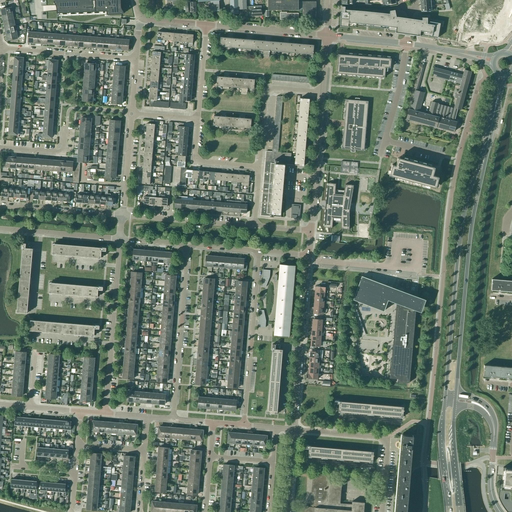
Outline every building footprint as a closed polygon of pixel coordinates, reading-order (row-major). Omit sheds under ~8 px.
[(120,0),(64,0),(56,0),(57,17),(121,14),(120,0)] [(153,0),(144,0),(145,9),(153,9),(153,0)] [(219,11),(219,1),(220,1),(219,0),(197,0),(198,2),(210,1),(211,11),(219,11)] [(238,10),(241,9),(247,9),(246,0),(229,0),(230,14),(239,14),(238,10)] [(298,10),(298,0),(267,0),(268,10),(298,10)] [(190,2),(190,1),(185,1),(185,12),(190,11),(190,12),(196,12),(196,2),(190,2)] [(316,20),(316,2),(302,2),(302,20),(316,20)] [(258,6),(249,7),(249,10),(251,10),(252,16),(262,16),(261,9),(261,6),(258,6)] [(386,13),(366,11),(345,10),(345,7),(342,6),(341,12),(340,26),(349,27),(356,28),(356,26),(368,27),(388,29),(387,31),(395,32),(395,33),(404,34),(407,34),(411,35),(412,35),(420,36),(420,35),(437,38),(440,23),(427,21),(427,18),(422,18),(422,20),(410,19),(396,17),(395,10),(386,12),(386,13)] [(3,16),(12,14),(11,8),(1,10),(3,16)] [(298,21),(298,13),(286,13),(286,12),(281,12),(280,12),(280,20),(281,20),(289,20),(289,23),(298,23),(298,21)] [(4,22),(13,20),(12,14),(3,16),(4,22)] [(5,28),(15,26),(13,20),(4,22),(5,28)] [(16,32),(15,26),(5,28),(6,34),(16,32)] [(16,32),(6,34),(8,41),(17,39),(16,35),(22,34),(22,33),(25,33),(24,31),(22,31),(16,32)] [(238,48),(239,39),(233,38),(226,37),(226,38),(220,37),(219,47),(226,47),(226,50),(232,50),(232,48),(238,48)] [(257,50),(258,40),(252,40),(252,39),(245,39),(239,39),(238,48),(244,49),(244,51),(251,52),(251,49),(257,50)] [(276,51),(276,42),(270,41),(264,40),(264,41),(258,40),(257,50),(263,50),(263,57),(269,57),(269,52),(270,52),(270,51),(276,51)] [(294,53),(295,44),(289,43),(282,42),(276,42),(276,51),(282,52),(282,54),(288,55),(288,53),(294,53)] [(295,44),(294,53),(300,54),(300,56),(306,57),(307,54),(313,55),(314,45),(308,45),(308,44),(301,44),(295,44)] [(338,58),(336,73),(384,77),(385,67),(390,68),(391,59),(343,55),(343,56),(338,56),(338,58)] [(454,121),(458,109),(455,108),(439,104),(439,103),(432,102),(429,114),(420,112),(425,93),(418,91),(424,65),(422,65),(410,109),(409,109),(406,119),(454,132),(456,122),(454,121)] [(458,109),(461,110),(471,72),(464,70),(463,76),(462,75),(462,74),(460,73),(459,75),(458,74),(434,67),(432,74),(447,77),(446,80),(461,83),(459,91),(457,90),(455,97),(457,97),(455,108),(458,109)] [(235,87),(236,78),(230,78),(230,77),(223,77),(217,76),(216,86),(223,86),(222,89),(229,89),(229,87),(235,87)] [(236,78),(235,87),(241,88),(241,94),(247,95),(247,90),(248,90),(248,89),(254,89),(254,80),(248,79),(242,78),(242,79),(236,78)] [(55,90),(55,85),(47,84),(47,87),(45,87),(41,87),(41,92),(45,92),(45,90),(47,90),(55,90)] [(297,107),(309,108),(310,99),(303,98),(302,98),(300,98),(300,105),(297,104),(297,107)] [(343,141),(342,146),(343,146),(344,146),(343,148),(343,149),(363,151),(363,150),(362,150),(363,147),(364,147),(365,143),(363,143),(363,140),(364,140),(365,141),(365,136),(364,136),(364,133),(365,133),(365,134),(366,129),(364,129),(365,123),(366,123),(367,119),(366,118),(366,119),(365,118),(365,116),(367,116),(367,115),(365,115),(366,112),(367,112),(367,108),(366,108),(366,105),(367,105),(367,106),(368,106),(368,101),(346,99),(346,104),(347,104),(347,107),(345,106),(345,111),(347,111),(346,113),(345,113),(345,114),(346,114),(346,117),(345,117),(344,121),(347,121),(346,128),(344,128),(343,132),(344,132),(345,132),(345,135),(343,135),(343,139),(344,139),(344,142),(343,141)] [(308,118),(309,108),(297,107),(297,111),(299,111),(298,117),(308,118)] [(232,127),(233,117),(227,117),(227,116),(220,116),(214,116),(213,125),(219,126),(219,128),(225,129),(226,126),(232,127)] [(233,117),(232,127),(238,127),(238,130),(244,130),(244,128),(251,128),(251,119),(245,118),(239,117),(239,118),(233,117)] [(307,127),(308,118),(298,117),(298,123),(296,123),(295,126),(307,127)] [(146,130),(157,131),(157,128),(155,128),(155,124),(154,124),(154,121),(151,120),(150,124),(147,124),(146,130)] [(306,136),(307,127),(295,126),(295,129),(297,129),(297,136),(306,136)] [(306,146),(306,136),(297,136),(296,142),(294,142),(294,145),(306,146)] [(427,148),(429,141),(418,138),(417,145),(427,148)] [(305,155),(306,146),(294,145),(293,148),(296,148),(295,154),(305,155)] [(290,163),(291,153),(278,152),(272,152),(266,151),(261,215),(270,216),(274,217),(274,216),(281,217),(285,162),(290,163)] [(304,166),(305,155),(295,154),(295,164),(299,164),(299,166),(304,166)] [(392,165),(389,175),(436,188),(439,177),(433,175),(435,168),(403,159),(403,160),(398,158),(396,166),(392,165)] [(115,177),(116,171),(106,170),(106,176),(104,176),(104,180),(112,181),(112,177),(115,177)] [(336,184),(327,183),(326,202),(327,202),(326,209),(325,209),(323,227),(332,228),(333,218),(341,219),(341,229),(349,229),(349,211),(348,211),(349,204),(350,204),(354,185),(345,184),(343,194),(335,194),(335,190),(336,184)] [(150,190),(151,186),(150,186),(143,186),(142,191),(148,191),(148,197),(144,197),(143,205),(149,205),(150,193),(150,190)] [(64,193),(63,201),(70,202),(70,199),(73,199),(74,190),(65,189),(64,193)] [(299,219),(301,205),(292,204),(291,218),(299,219)] [(29,246),(28,244),(23,243),(22,248),(24,248),(18,312),(27,313),(33,249),(31,249),(29,246),(31,245),(30,245),(29,246)] [(101,249),(53,245),(52,254),(101,258),(101,256),(104,254),(105,256),(105,255),(104,254),(106,253),(106,248),(102,248),(101,249)] [(238,259),(237,268),(243,269),(243,268),(247,269),(247,262),(244,262),(244,259),(238,259)] [(294,266),(280,265),(281,263),(280,263),(274,337),(275,337),(275,335),(289,336),(288,338),(289,338),(289,332),(295,264),(294,264),(294,266)] [(266,287),(269,277),(270,270),(263,270),(261,287),(266,287)] [(417,296),(363,277),(355,300),(354,300),(384,311),(388,300),(397,303),(393,338),(394,338),(394,339),(392,339),(392,341),(394,342),(394,343),(393,343),(390,378),(397,379),(397,382),(409,383),(412,348),(412,344),(415,344),(415,340),(413,340),(413,336),(416,310),(420,312),(425,299),(417,296),(417,295),(417,296)] [(511,280),(492,279),(491,290),(498,290),(498,291),(501,291),(511,291),(511,280)] [(98,288),(50,284),(49,293),(97,297),(98,295),(100,293),(101,294),(102,294),(101,293),(102,292),(103,287),(98,286),(98,288)] [(362,336),(366,335),(357,309),(353,311),(362,336)] [(265,328),(266,321),(264,310),(259,310),(258,327),(265,328)] [(95,327),(30,321),(30,330),(94,336),(94,334),(97,332),(98,333),(97,332),(99,331),(99,326),(95,325),(95,327)] [(277,414),(282,350),(280,349),(280,347),(278,347),(278,345),(275,345),(272,344),(272,349),(273,349),(268,413),(277,414)] [(500,377),(501,366),(484,365),(483,376),(490,377),(493,377),(500,377)] [(511,378),(511,367),(501,366),(500,377),(506,378),(506,379),(509,379),(509,378),(511,378)] [(403,417),(403,408),(339,402),(340,401),(335,400),(335,404),(334,407),(336,407),(336,409),(337,409),(337,408),(339,408),(338,411),(403,417)] [(22,426),(23,417),(15,417),(15,425),(20,426),(19,430),(22,430),(22,426)] [(398,485),(408,486),(412,435),(402,434),(401,442),(399,441),(398,449),(401,449),(398,485)] [(373,453),(309,447),(309,446),(305,445),(304,448),(304,450),(305,452),(304,453),(306,452),(308,454),(308,456),(372,462),(373,453)] [(511,511),(511,467),(503,467),(497,466),(496,475),(500,476),(498,497),(499,499),(501,503),(503,506),(507,511),(511,511)] [(352,504),(340,503),(342,482),(329,481),(330,474),(313,473),(310,507),(303,506),(302,511),(363,511),(364,502),(352,501),(352,504)] [(18,492),(18,488),(19,480),(12,479),(11,487),(16,488),(15,492),(18,492)] [(47,491),(48,482),(41,482),(40,490),(45,490),(45,495),(47,495),(47,491)] [(405,511),(408,486),(398,485),(395,511),(405,511)]
